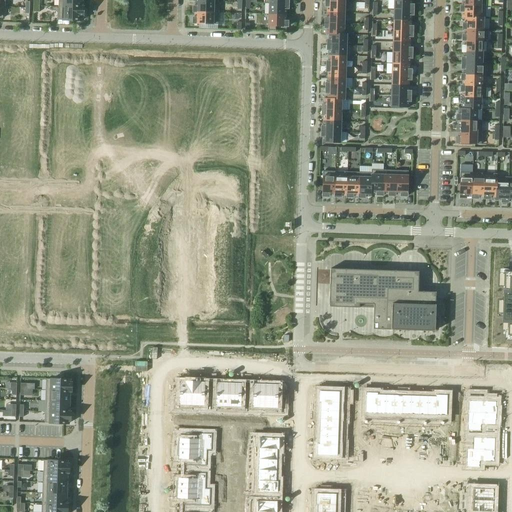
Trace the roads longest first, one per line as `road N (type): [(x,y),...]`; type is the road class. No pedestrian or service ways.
road 1 (residential): [(432,212),(439,0)]
road 2 (residential): [(466,382),(299,373)]
road 3 (residential): [(306,46),(302,209)]
road 4 (residential): [(84,511),(89,361)]
road 5 (residential): [(471,232),(466,382)]
road 6 (residential): [(299,373),(302,227)]
road 7 (residential): [(163,366),(153,511)]
road 8 (residential): [(299,373),(293,511)]
road 9 (residential): [(299,373),(163,366)]
road 10 (residential): [(171,41),(306,46)]
road 11 (residential): [(432,212),(302,209)]
road 12 (residential): [(302,227),(431,231)]
